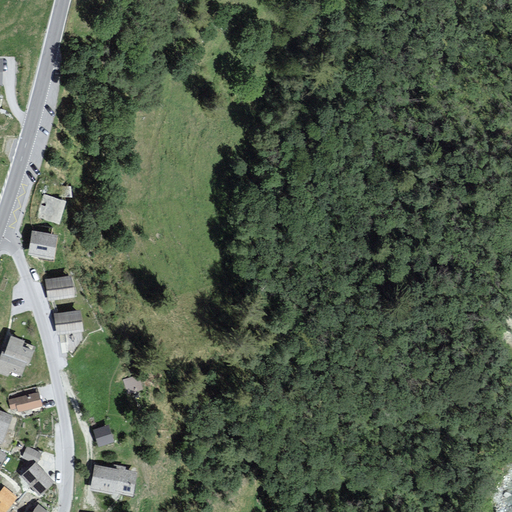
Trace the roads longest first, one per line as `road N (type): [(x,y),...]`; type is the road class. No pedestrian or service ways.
road 1 (tertiary): [(0,234),(14,244),(51,347),(65,413),(63,511)]
road 2 (tertiary): [(62,0),(0,223)]
